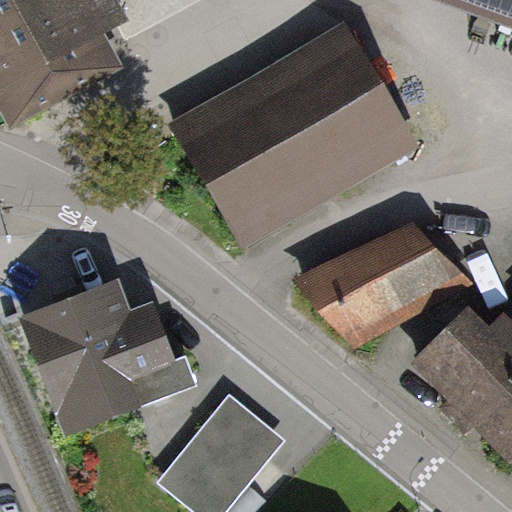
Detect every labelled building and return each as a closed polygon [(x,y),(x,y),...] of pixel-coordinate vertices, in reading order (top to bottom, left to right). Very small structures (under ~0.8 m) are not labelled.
[(117,15),(108,0),(0,0),(0,80),(21,117),(111,66),(91,30),(117,15)] [(183,123),(246,234),(404,145),(341,34),(183,123)] [(310,282),(358,339),(394,318),(388,306),(449,275),(408,234),(310,282)] [(23,326),(56,414),(169,372),(136,284),(23,326)] [(511,313),(495,330),(472,306),(416,359),(511,458),(511,313)] [(161,484),(196,511),(231,511),(291,439),(234,394),(161,484)]
